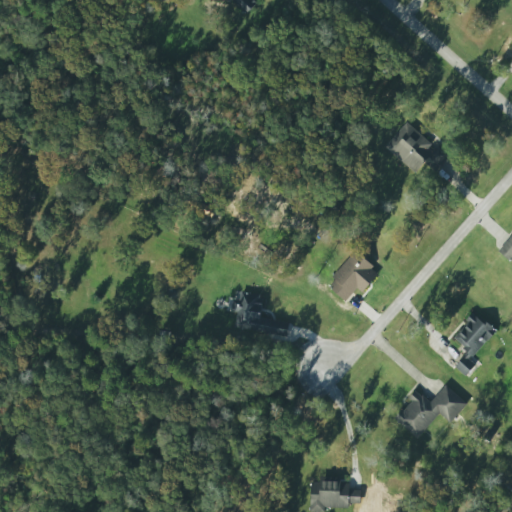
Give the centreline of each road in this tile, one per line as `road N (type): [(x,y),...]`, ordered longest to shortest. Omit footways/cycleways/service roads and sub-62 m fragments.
road 1 (residential): [(511,174),(378,325),(322,365)]
road 2 (residential): [(388,0),(511,118)]
